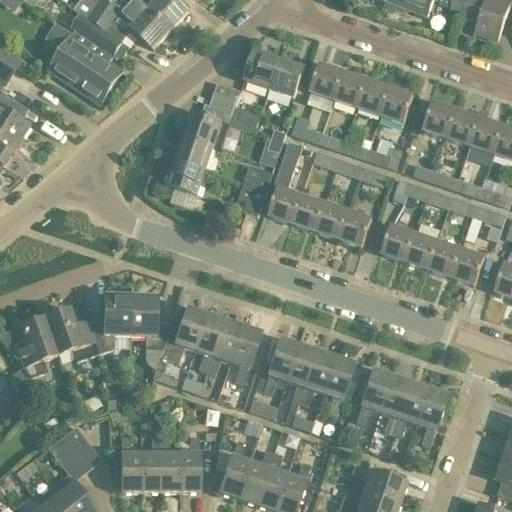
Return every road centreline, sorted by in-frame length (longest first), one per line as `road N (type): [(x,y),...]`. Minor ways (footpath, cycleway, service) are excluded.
road 1 (residential): [(491,346),(129,223),(72,174)]
road 2 (residential): [(72,174),(276,5)]
road 3 (residential): [(511,87),(276,5)]
road 4 (residential): [(438,511),(491,346)]
